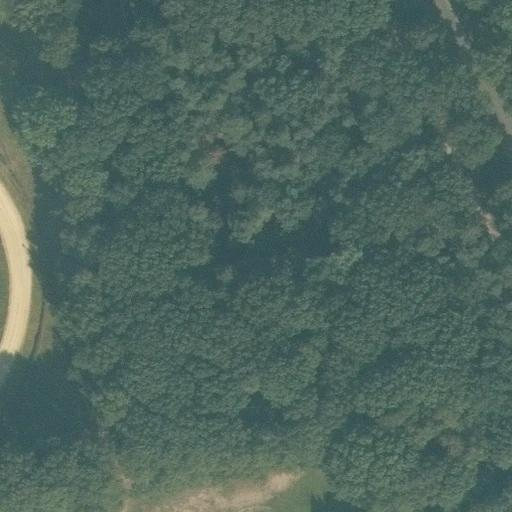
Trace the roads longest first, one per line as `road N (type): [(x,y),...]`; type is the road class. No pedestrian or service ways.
road 1 (track): [(511,347),(474,381),(365,399),(289,475),(144,502),(117,478)]
road 2 (track): [(367,0),(511,265)]
road 3 (unclassified): [(511,137),(436,0)]
